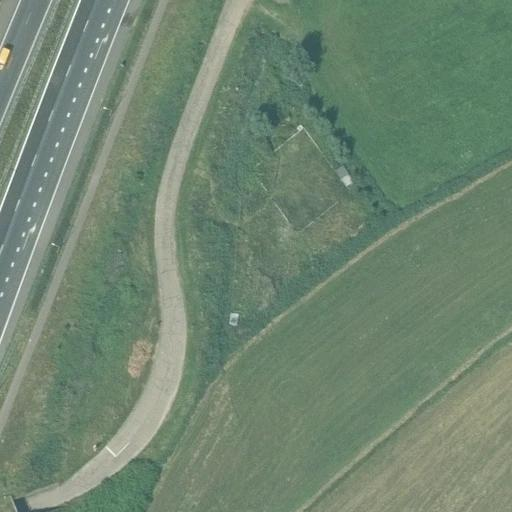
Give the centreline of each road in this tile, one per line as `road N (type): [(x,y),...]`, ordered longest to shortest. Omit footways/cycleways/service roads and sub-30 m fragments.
road 1 (unclassified): [(12,511),(76,488),(117,456),(150,408),(173,322),(164,225),(172,174),(236,0)]
road 2 (motorway): [(0,251),(95,0)]
